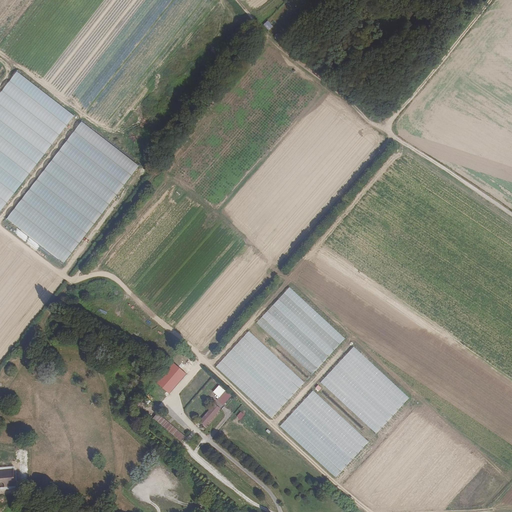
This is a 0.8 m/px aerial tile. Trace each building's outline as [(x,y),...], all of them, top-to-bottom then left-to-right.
[(276,23),(270,19),(266,24),(272,28),(276,23)] [(16,72),(0,93),(0,211),(4,214),(75,114),(16,72)] [(80,122),(9,223),(68,265),(140,163),(80,122)] [(311,375),(344,339),(290,288),(256,324),(311,375)] [(305,381),(250,331),(216,367),(271,418),(305,381)] [(409,397),(354,347),(320,384),(376,434),(409,397)] [(186,374),(174,364),(157,384),(169,394),(186,374)] [(224,405),(232,396),(226,390),(218,400),(224,405)] [(370,441),(315,390),(281,427),(337,478),(370,441)] [(215,404),(200,422),(205,426),(220,408),(215,404)] [(237,416),(242,420),(246,414),(241,411),(237,416)] [(158,413),(153,418),(181,442),(185,436),(158,413)] [(0,485),(4,485),(4,486),(10,486),(10,482),(13,481),(12,476),(9,476),(8,473),(0,473),(0,485)]
